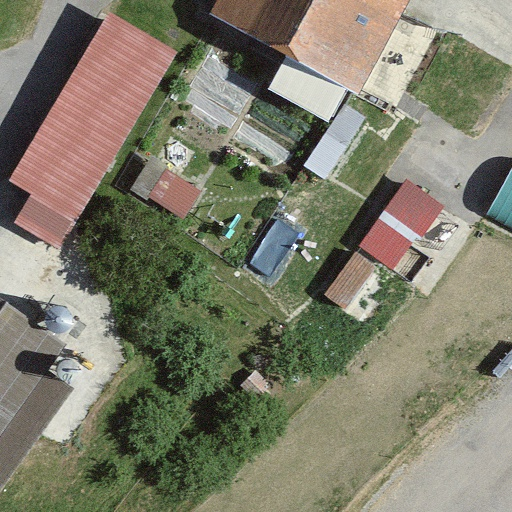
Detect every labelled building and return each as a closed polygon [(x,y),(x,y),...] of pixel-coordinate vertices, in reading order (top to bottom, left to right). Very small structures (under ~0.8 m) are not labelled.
[(187,42),(116,0),(12,175),(34,188),(20,212),(68,241),(187,42)] [(224,0),(222,4),(375,88),(422,0),(224,0)] [(130,182),(185,214),(206,178),(152,146),(130,182)] [(511,159),(487,212),(511,224),(511,159)] [(365,347),(442,188),(394,164),(316,324),(365,347)] [(70,333),(0,284),(0,499),(81,384),(50,362),(70,333)]
